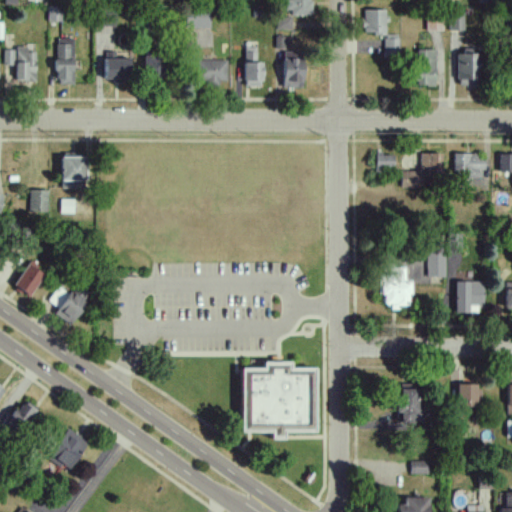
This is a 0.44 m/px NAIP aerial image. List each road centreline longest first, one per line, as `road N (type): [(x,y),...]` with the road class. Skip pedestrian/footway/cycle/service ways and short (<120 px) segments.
road 1 (residential): [(328,511),(340,489),(338,0)]
road 2 (residential): [(0,120),(511,120)]
road 3 (secondary): [(271,511),(241,476),(0,305)]
road 4 (secondary): [(0,338),(253,511)]
road 5 (residential): [(341,346),(511,346)]
